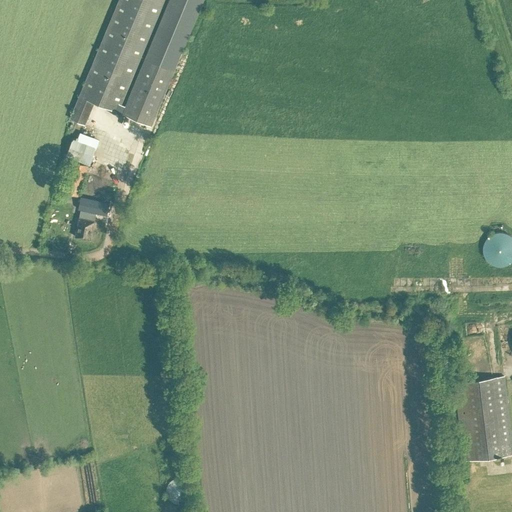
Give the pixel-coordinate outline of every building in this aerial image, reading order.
[(169,0),(146,57),(125,106),(122,104),(165,0),(118,0),(70,118),(85,124),(95,102),(151,125),(203,0),(169,0)] [(97,144),(74,135),(66,155),(89,164),(97,144)] [(78,195),(88,165),(73,160),(63,190),(78,195)] [(90,238),(96,212),(107,214),(109,202),(81,196),(78,208),(81,209),(75,235),(90,238)] [(496,266),(500,266),(504,266),(508,264),(511,262),(511,261),(511,236),(509,235),(505,233),(500,232),(495,233),(491,234),(488,237),(485,240),(484,244),(483,248),(483,253),(485,258),(488,261),(492,264),(496,266)] [(464,459),(511,453),(511,442),(504,375),(455,381),(464,459)] [(169,482),(167,486),(166,490),(167,494),(169,498),(173,501),(177,502),(181,502),(185,501),(188,498),(191,494),(191,490),(191,486),(188,482),(185,479),(181,478),(177,478),(173,479),(169,482)]
